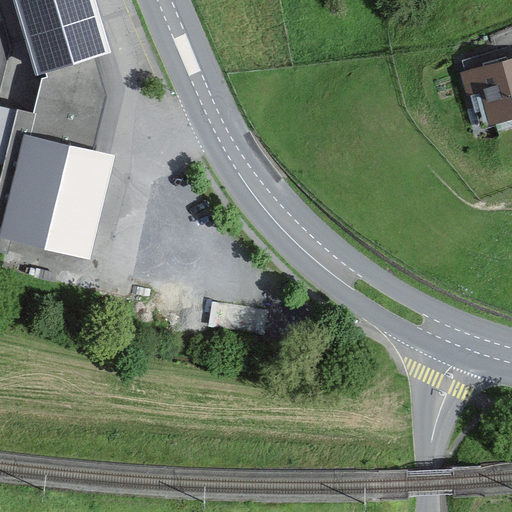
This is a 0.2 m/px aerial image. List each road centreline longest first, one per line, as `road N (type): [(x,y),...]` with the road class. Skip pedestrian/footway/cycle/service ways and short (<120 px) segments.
road 1 (secondary): [(164,0),(228,144),(270,204),(355,281),(463,339)]
road 2 (tertiary): [(463,339),(438,403),(429,511)]
